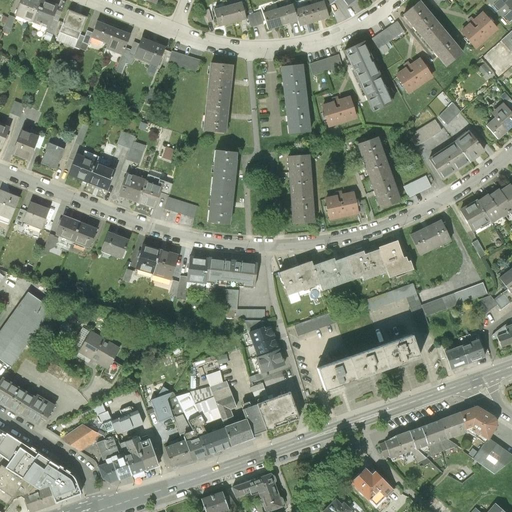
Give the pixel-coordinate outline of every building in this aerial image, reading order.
[(18,0),(14,13),(31,20),(38,0),(18,0)] [(46,0),(38,0),(31,20),(48,27),(51,18),(57,4),(46,0)] [(237,0),(227,3),(231,21),(245,17),(240,0),(237,0)] [(322,0),(309,4),(314,21),(328,16),(322,0)] [(416,0),(402,12),(423,37),(440,22),(421,0),(416,0)] [(511,18),(511,0),(497,0),(492,5),(508,23),(511,18)] [(212,7),(217,25),(231,21),(227,3),(212,7)] [(277,8),(282,25),(296,20),(293,9),(291,3),(277,8)] [(309,4),(293,9),(296,20),(298,26),(314,21),(309,4)] [(261,12),(267,29),(282,25),(277,8),(261,12)] [(208,9),(202,10),(206,22),(212,21),(208,9)] [(85,17),(67,10),(58,33),(76,40),(79,33),(85,17)] [(253,13),(256,24),(262,22),(259,11),(253,13)] [(470,23),(460,31),(474,47),(497,28),(484,12),(475,19),(472,16),(467,20),(470,23)] [(247,14),(250,26),(256,24),(253,13),(249,14),(247,14)] [(15,17),(9,14),(2,31),(8,34),(15,17)] [(58,21),(51,18),(48,27),(46,32),(52,34),(58,21)] [(112,25),(96,19),(92,31),(90,35),(106,42),(112,25)] [(404,31),(397,20),(371,37),(378,48),(385,43),(404,31)] [(423,37),(446,64),(462,50),(440,22),(423,37)] [(112,25),(106,42),(104,47),(121,54),(124,46),(130,32),(112,25)] [(87,43),(90,35),(92,31),(86,29),(84,35),(81,41),(87,43)] [(511,52),(511,51),(511,40),(511,39),(511,37),(511,29),(500,39),(511,52)] [(79,33),(76,40),(74,46),(79,48),(81,41),(84,35),(79,33)] [(139,43),(134,56),(150,62),(147,68),(146,70),(146,72),(148,74),(150,75),(152,75),(154,73),(155,71),(163,48),(141,38),(139,43)] [(343,47),(357,77),(377,68),(363,38),(343,47)] [(131,64),(134,56),(139,43),(134,41),(130,49),(125,62),(131,64)] [(385,43),(378,48),(382,54),(389,49),(385,43)] [(125,62),(130,49),(124,46),(121,54),(115,71),(121,73),(125,62)] [(201,59),(171,50),(167,63),(197,71),(201,59)] [(338,54),(309,64),(312,75),(342,65),(338,54)] [(405,67),(395,74),(407,92),(432,75),(420,57),(410,63),(408,60),(403,64),(405,67)] [(209,59),(206,93),(228,95),(229,82),(231,62),(209,59)] [(302,63),(280,65),(283,85),(284,98),(306,95),(302,63)] [(483,63),(477,68),(483,74),(489,69),(483,63)] [(357,77),(372,109),(392,100),(377,68),(357,77)] [(150,88),(144,103),(149,105),(155,90),(150,88)] [(511,99),(504,91),(500,95),(508,104),(511,100),(511,99)] [(228,95),(206,93),(202,128),(224,130),(226,115),(228,95)] [(306,95),(284,98),(287,118),(288,133),(310,131),(306,95)] [(332,100),(321,104),(328,125),(356,117),(350,95),(338,99),(337,96),(331,97),(332,100)] [(14,100),(9,113),(19,117),(24,104),(14,100)] [(452,101),(438,116),(447,124),(460,111),(452,101)] [(511,112),(502,101),(491,112),(495,116),(507,130),(511,125),(511,112)] [(507,130),(495,116),(484,124),(497,138),(507,130)] [(435,119),(408,135),(415,146),(441,130),(435,119)] [(140,120),(138,128),(144,130),(147,123),(140,120)] [(0,122),(0,147),(1,148),(9,126),(0,122)] [(76,135),(73,142),(80,144),(88,125),(81,122),(76,135)] [(20,129),(11,152),(28,159),(33,144),(37,136),(20,129)] [(467,129),(453,140),(469,161),(484,150),(467,129)] [(116,143),(130,148),(132,141),(134,136),(121,131),(116,143)] [(63,147),(59,157),(66,160),(73,142),(76,135),(69,132),(63,147)] [(37,136),(33,144),(39,147),(44,135),(38,133),(37,136)] [(364,161),(369,176),(390,168),(378,135),(357,142),(364,161)] [(469,161),(453,140),(427,157),(442,179),(469,161)] [(63,147),(47,141),(39,162),(55,168),(59,157),(63,147)] [(130,148),(126,158),(138,163),(145,145),(132,141),(130,148)] [(81,153),(76,151),(67,174),(86,181),(95,159),(97,154),(83,149),(81,153)] [(236,151),(214,149),(211,183),(233,186),(236,151)] [(288,175),(289,190),(311,188),(309,153),(286,155),(288,175)] [(115,167),(95,159),(86,181),(106,190),(115,167)] [(390,168),(369,176),(375,193),(380,208),(401,200),(390,168)] [(126,171),(118,195),(136,201),(144,179),(144,177),(126,171)] [(426,175),(403,186),(408,196),(431,185),(426,175)] [(161,185),(144,179),(136,201),(154,207),(159,191),(161,185)] [(163,179),(161,185),(159,191),(168,194),(172,182),(163,179)] [(511,184),(510,181),(499,188),(511,206),(511,184)] [(233,186),(211,183),(207,222),(229,224),(231,204),(233,186)] [(498,187),(489,193),(503,214),(504,216),(511,210),(511,206),(499,188),(498,187)] [(291,209),(292,224),(314,222),(311,188),(289,190),(291,209)] [(18,197),(0,189),(0,221),(8,225),(18,197)] [(325,197),(329,219),(359,213),(356,201),(354,191),(343,193),(342,190),(335,191),(336,195),(325,197)] [(487,192),(478,198),(490,220),(491,222),(503,214),(489,193),(487,192)] [(197,206),(168,197),(164,208),(194,217),(197,206)] [(477,197),(459,207),(471,228),(480,223),(481,225),(490,220),(478,198),(477,197)] [(356,201),(359,213),(366,211),(364,199),(356,201)] [(48,208),(29,201),(25,211),(22,220),(40,227),(48,208)] [(22,220),(25,211),(20,209),(14,224),(20,226),(22,220)] [(81,221),(64,214),(56,234),(73,241),(81,221)] [(440,218),(409,233),(419,255),(451,240),(440,218)] [(81,221),(73,241),(89,248),(97,228),(81,221)] [(128,238),(107,231),(100,250),(121,257),(128,238)] [(58,237),(48,233),(43,246),(49,249),(54,246),(58,237)] [(397,239),(378,246),(379,248),(387,271),(389,278),(414,269),(411,260),(408,261),(406,256),(403,257),(397,239)] [(486,255),(477,239),(472,242),(481,258),(486,255)] [(159,251),(143,245),(136,269),(152,274),(159,251)] [(364,250),(346,256),(354,278),(361,276),(363,280),(387,271),(379,248),(365,253),(364,250)] [(160,250),(159,251),(152,274),(152,275),(170,280),(178,255),(160,250)] [(204,282),(207,256),(189,254),(187,276),(185,288),(203,290),(204,282)] [(256,261),(207,256),(204,282),(254,287),(256,261)] [(322,290),(354,278),(346,256),(335,260),(334,257),(313,264),(320,283),(322,290)] [(287,295),(320,283),(313,264),(311,260),(279,271),(287,295)] [(511,266),(498,277),(507,288),(502,292),(510,302),(511,300),(511,266)] [(132,272),(126,270),(122,281),(128,283),(132,272)] [(185,288),(187,276),(180,275),(178,281),(175,295),(174,298),(184,300),(185,288)] [(178,281),(172,280),(169,293),(175,295),(178,281)] [(406,296),(419,331),(429,327),(426,316),(421,304),(413,281),(363,299),(367,311),(406,296)] [(483,282),(421,304),(426,316),(487,293),(483,282)] [(237,290),(225,289),(224,308),(236,309),(237,290)] [(0,358),(10,366),(28,341),(52,308),(26,291),(0,326),(0,358)] [(510,302),(502,292),(493,299),(497,304),(501,309),(510,302)] [(497,304),(493,299),(490,295),(478,299),(483,315),(497,304)] [(264,309),(237,309),(237,320),(264,320),(264,309)] [(333,311),(293,325),(297,335),(336,321),(333,311)] [(173,314),(163,312),(162,320),(171,321),(173,314)] [(511,322),(505,326),(507,331),(496,335),(500,346),(511,341),(511,322)] [(254,344),(274,336),(270,326),(264,328),(263,326),(249,331),(254,344)] [(119,347),(89,330),(78,351),(107,368),(112,360),(119,347)] [(349,356),(317,367),(324,389),(325,390),(338,385),(339,389),(342,388),(344,387),(343,383),(357,378),(369,374),(371,377),(373,376),(376,376),(374,372),(389,367),(400,363),(402,366),(405,365),(407,364),(406,361),(420,356),(412,333),(381,344),(349,356)] [(258,356),(279,348),(274,336),(254,344),(258,356)] [(462,344),(468,362),(485,355),(478,337),(462,344)] [(149,349),(146,343),(138,347),(141,353),(149,349)] [(446,356),(444,350),(442,344),(437,346),(441,358),(446,356)] [(462,344),(444,350),(446,356),(451,368),(468,362),(462,344)] [(256,356),(261,371),(284,363),(279,348),(258,356),(256,356)] [(226,353),(216,356),(218,364),(228,361),(226,353)] [(216,359),(214,355),(191,362),(192,366),(216,359)] [(49,360),(43,370),(73,388),(79,378),(49,360)] [(112,360),(107,368),(105,372),(114,377),(121,366),(112,360)] [(134,381),(144,376),(139,364),(128,369),(134,381)] [(209,386),(222,381),(219,370),(205,374),(209,386)] [(0,402),(22,416),(34,395),(2,376),(0,378),(0,402)] [(220,417),(223,424),(233,421),(231,415),(232,415),(230,408),(235,406),(226,380),(222,381),(209,386),(213,396),(217,407),(220,417)] [(250,387),(256,402),(267,398),(262,382),(250,387)] [(149,391),(154,404),(166,399),(175,396),(173,390),(169,393),(167,385),(149,391)] [(209,386),(189,392),(194,403),(213,396),(209,386)] [(267,398),(256,402),(266,429),(299,417),(289,390),(267,398)] [(183,413),(186,419),(199,412),(194,403),(189,392),(175,396),(183,413)] [(54,405),(35,393),(34,395),(22,416),(36,425),(40,418),(44,421),(54,405)] [(166,399),(172,416),(174,415),(175,416),(182,413),(183,413),(175,396),(166,399)] [(199,412),(199,414),(217,407),(213,396),(194,403),(199,412)] [(160,420),(168,417),(172,416),(166,399),(154,404),(160,420)] [(240,403),(245,416),(252,436),(253,435),(254,436),(260,434),(261,433),(260,431),(266,429),(256,402),(250,404),(248,400),(240,403)] [(477,404),(459,410),(466,430),(471,428),(488,438),(497,424),(497,418),(494,414),(477,404)] [(122,416),(116,418),(122,432),(142,424),(137,410),(131,412),(129,406),(119,410),(122,416)] [(217,407),(199,414),(204,423),(220,417),(217,407)] [(440,418),(447,437),(466,430),(459,410),(440,418)] [(193,428),(197,436),(200,435),(205,433),(201,424),(204,423),(199,414),(199,412),(186,419),(191,429),(193,428)] [(172,416),(179,433),(190,429),(182,413),(175,416),(174,415),(172,416)] [(179,433),(172,416),(168,417),(171,426),(164,428),(168,440),(180,436),(179,433)] [(252,437),(252,436),(245,416),(233,421),(223,424),(224,426),(230,444),(252,437)] [(116,434),(122,432),(116,418),(110,420),(116,434)] [(440,418),(421,425),(428,444),(447,437),(440,418)] [(81,423),(59,439),(79,451),(103,436),(81,423)] [(421,425),(409,429),(416,448),(428,444),(421,425)] [(207,453),(230,444),(224,426),(205,433),(200,435),(207,453)] [(0,452),(6,457),(16,443),(31,452),(34,448),(16,438),(0,428),(0,452)] [(409,429),(395,434),(402,453),(411,450),(417,462),(426,457),(416,448),(409,429)] [(138,434),(130,437),(144,468),(157,463),(148,437),(140,440),(138,434)] [(395,434),(384,440),(385,442),(389,454),(392,461),(403,457),(402,453),(395,434)] [(102,439),(108,456),(114,454),(115,457),(123,454),(121,448),(116,450),(111,436),(109,437),(108,435),(104,437),(104,438),(102,439)] [(207,453),(200,435),(197,436),(185,440),(192,459),(207,453)] [(123,454),(130,473),(144,468),(130,437),(122,441),(127,453),(123,454)] [(192,459),(185,440),(184,437),(163,446),(171,467),(192,459)] [(457,445),(447,437),(428,444),(440,452),(457,445)] [(511,458),(511,453),(488,438),(473,459),(475,460),(480,464),(482,465),(494,473),(511,458)] [(108,456),(102,439),(94,441),(100,458),(103,458),(108,456)] [(389,454),(385,442),(379,444),(384,456),(389,454)] [(1,464),(17,474),(30,455),(41,463),(47,456),(44,454),(34,448),(31,452),(16,443),(6,457),(1,464)] [(428,444),(416,448),(426,457),(440,452),(428,444)] [(114,454),(108,456),(117,478),(130,473),(123,454),(115,457),(114,454)] [(69,470),(47,456),(41,463),(30,455),(17,474),(38,488),(47,485),(54,503),(66,499),(80,493),(76,480),(74,474),(69,470)] [(117,478),(108,456),(103,458),(104,461),(96,464),(100,476),(108,481),(117,478)] [(0,462),(0,499),(8,505),(12,499),(21,496),(20,495),(38,488),(17,474),(1,464),(0,462)] [(365,467),(350,482),(379,511),(389,501),(386,498),(394,490),(374,470),(371,473),(365,467)] [(256,489),(259,496),(277,490),(274,482),(276,479),(274,474),(271,472),(231,486),(235,497),(256,489)] [(28,511),(54,503),(47,485),(38,488),(20,495),(21,496),(26,511),(28,511)] [(221,490),(200,498),(205,511),(222,511),(228,510),(223,497),(221,490)] [(277,490),(259,496),(264,511),(266,511),(283,506),(282,505),(283,501),(282,498),(279,496),(277,490)] [(239,511),(228,495),(223,497),(228,510),(228,511),(239,511)] [(340,503),(335,498),(322,511),(354,511),(343,500),(340,503)] [(480,511),(475,507),(470,511),(508,511),(507,511),(506,511),(495,502),(486,511),(480,511)]
